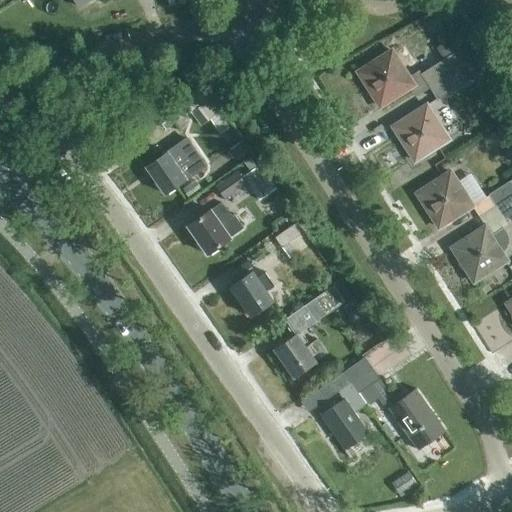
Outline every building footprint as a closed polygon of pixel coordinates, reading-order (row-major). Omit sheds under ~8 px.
[(471,63),(464,52),(453,36),(436,47),(443,58),(420,73),(430,89),(471,63)] [(380,106),(413,85),(392,51),(358,73),(380,106)] [(471,63),(430,89),(436,99),(465,81),(465,82),(478,73),(471,63)] [(209,99),(190,112),(200,125),(218,112),(209,99)] [(192,111),(184,100),(167,113),(175,123),(192,111)] [(448,139),(426,105),(393,127),(415,161),(448,139)] [(166,130),(175,123),(167,113),(158,119),(166,130)] [(165,194),(186,179),(178,167),(185,162),(186,164),(198,155),(187,138),(174,147),(175,148),(146,168),(165,194)] [(238,159),(248,152),(240,141),(230,149),(238,159)] [(270,191),(254,168),(241,176),(258,200),(270,191)] [(450,172),(416,193),(438,227),(472,206),(450,172)] [(222,201),(244,185),(236,175),(215,190),(222,201)] [(496,205),(511,195),(511,183),(510,181),(489,195),(496,205)] [(511,195),(496,205),(497,206),(505,219),(511,214),(511,195)] [(231,216),(221,203),(211,210),(210,210),(187,226),(207,254),(230,238),(243,228),(234,214),(231,216)] [(485,226),(491,235),(503,228),(508,224),(505,219),(497,206),(479,217),(485,226)] [(296,224),(308,243),(326,232),(314,213),(296,224)] [(306,246),(293,227),(291,225),(275,237),(289,258),(306,246)] [(503,228),(491,235),(485,226),(451,248),(473,282),(507,260),(502,253),(505,249),(507,246),(508,242),(508,238),(507,234),(505,231),(503,228)] [(252,272),(230,287),(251,316),(272,301),(266,292),(275,286),(265,272),(256,278),(252,272)] [(333,286),(305,306),(316,321),(344,301),(333,286)] [(296,334),(274,349),(293,377),(315,362),(315,361),(327,353),(317,339),(305,348),(296,334)] [(343,372),(357,392),(378,378),(364,356),(342,371),(343,372)] [(321,414),(319,410),(317,411),(350,459),(351,458),(345,449),(368,434),(373,442),(375,441),(355,413),(366,405),(357,392),(343,372),(319,388),(327,399),(338,391),(343,399),(321,414)] [(445,431),(415,389),(388,408),(418,450),(445,431)] [(391,482),(400,496),(417,485),(408,471),(391,482)]
